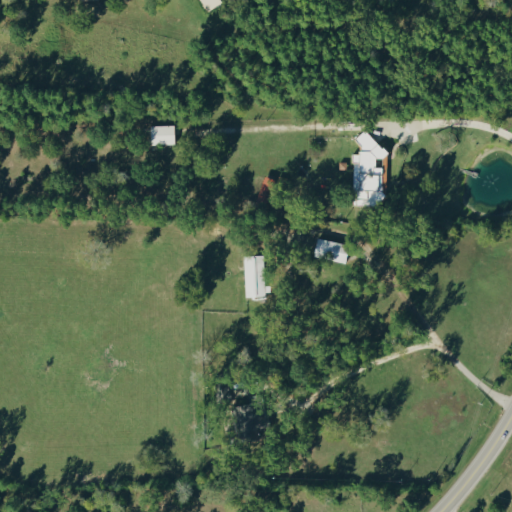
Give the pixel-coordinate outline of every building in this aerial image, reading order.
[(202,0),(210,12),(225,2),(224,0),(202,0)] [(179,144),(178,125),(154,126),(154,145),(179,144)] [(356,154),(356,204),(384,204),(384,167),(379,167),(379,158),(389,158),(390,146),(373,146),(373,134),(361,134),(361,154),(356,154)] [(353,244),(321,239),(318,257),(350,262),(353,244)] [(247,298),(267,297),(266,255),(246,256),(247,298)] [(272,414),(266,415),(265,401),(243,403),(245,429),(272,428),(272,414)]
